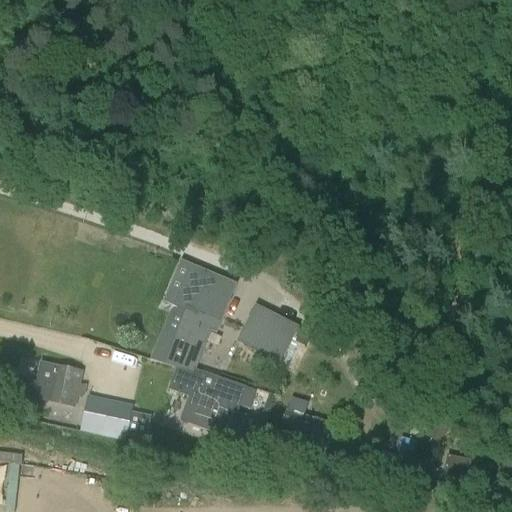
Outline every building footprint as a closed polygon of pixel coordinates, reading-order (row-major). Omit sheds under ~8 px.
[(228,301),(183,284),(174,309),(186,313),(187,313),(194,315),(194,314),(201,317),(203,310),(222,317),(228,301)] [(167,367),(176,371),(175,374),(179,376),(180,373),(194,377),(196,372),(214,322),(220,324),(222,317),(203,310),(201,317),(194,314),(194,315),(187,313),(186,313),(187,314),(167,367)] [(249,321),(237,344),(291,370),(300,352),(290,346),(292,342),(249,321)] [(52,367),(43,403),(75,410),(83,373),(52,367)] [(255,392),(246,390),(222,381),(196,372),(194,377),(180,373),(179,376),(175,374),(169,391),(236,416),(239,408),(250,411),(255,392)] [(88,398),(84,414),(80,433),(126,443),(130,423),(133,407),(88,398)] [(326,424),(287,412),(283,424),(297,429),(295,436),(304,439),(306,432),(322,436),(326,424)] [(400,471),(417,478),(430,449),(412,442),(400,471)] [(344,446),(332,443),(330,450),(342,453),(344,446)] [(223,448),(220,465),(253,469),(255,452),(223,448)] [(448,456),(442,482),(481,490),(486,468),(478,466),(475,462),(448,456)]
